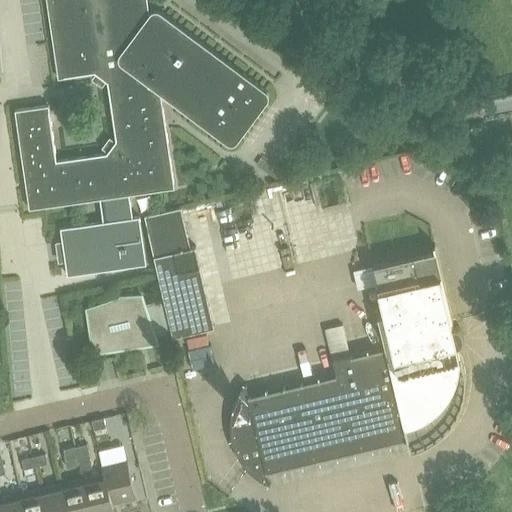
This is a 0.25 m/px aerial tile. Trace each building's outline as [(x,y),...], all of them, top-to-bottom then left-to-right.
[(46,0),(58,78),(95,72),(101,77),(107,82),(111,109),(148,104),(153,97),(162,104),(161,93),(193,117),(228,142),(229,142),(231,142),(234,142),(236,141),(268,99),(269,96),(269,94),(268,92),(268,91),(160,11),(159,10),(158,10),(156,10),(155,10),(153,10),(152,10),(151,11),(150,12),(149,13),(148,2),(147,0),(46,0)] [(106,153),(57,160),(46,161),(48,175),(25,179),(29,208),(100,198),(129,194),(165,189),(174,187),(166,127),(162,104),(153,97),(148,104),(111,109),(116,140),(111,147),(106,153)] [(15,109),(20,145),(25,179),(48,175),(46,161),(57,160),(48,105),(45,105),(15,109)] [(132,216),(129,194),(100,198),(103,221),(60,227),(62,241),(64,251),(65,261),(67,275),(146,263),(139,215),(132,216)] [(159,275),(165,299),(172,331),(173,334),(214,324),(195,243),(190,245),(181,206),(168,209),(145,215),(159,275)] [(466,373),(465,366),(437,249),(373,265),(385,314),(378,315),(386,346),(333,359),(337,374),(249,394),(246,383),(241,390),(237,397),(234,404),(232,412),(231,420),(231,428),(231,436),(233,444),(236,451),(240,458),(245,465),(250,471),(256,476),(263,480),(270,483),(271,482),(268,472),(408,439),(411,450),(425,445),(431,442),(437,438),(443,433),(448,428),(453,422),(457,416),(460,409),(463,402),(464,395),(466,388),(466,381),(466,373)] [(215,253),(220,279),(232,277),(227,251),(215,253)] [(143,303),(141,294),(118,296),(118,298),(86,309),(93,355),(141,347),(157,345),(154,335),(172,331),(165,299),(143,303)] [(206,373),(236,369),(234,351),(204,355),(206,373)] [(289,358),(293,378),(302,377),(298,357),(289,358)] [(94,429),(106,426),(104,416),(92,419),(94,429)] [(88,442),(76,445),(80,463),(81,463),(79,455),(90,452),(88,442)] [(76,445),(64,448),(68,466),(80,463),(76,445)] [(34,455),(36,465),(48,462),(46,452),(34,455)] [(34,455),(22,458),(24,468),(36,465),(34,455)] [(102,465),(104,473),(112,509),(114,508),(113,503),(136,497),(127,459),(102,465)] [(104,473),(83,478),(91,511),(98,511),(112,509),(104,473)] [(91,511),(83,478),(63,483),(69,511),(91,511)] [(69,511),(63,483),(42,488),(47,511),(69,511)] [(47,511),(42,488),(21,493),(25,511),(47,511)] [(25,511),(21,493),(0,497),(3,511),(25,511)]
